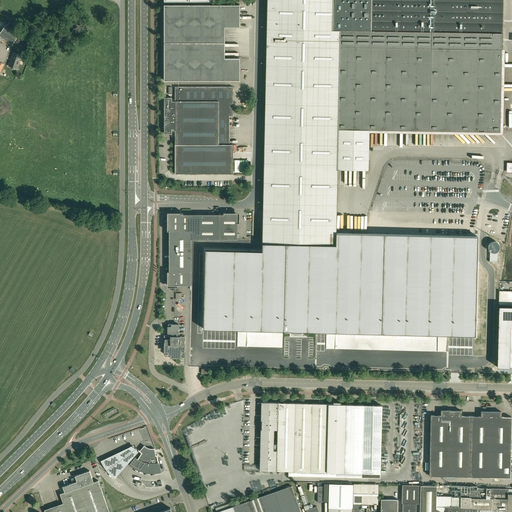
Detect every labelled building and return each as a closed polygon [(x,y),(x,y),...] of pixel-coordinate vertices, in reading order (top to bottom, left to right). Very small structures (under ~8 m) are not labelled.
[(267,0),(268,0),(266,64),(264,163),(263,211),(262,243),(336,245),(336,233),(337,169),(368,170),(369,132),(369,129),(500,132),(502,49),(502,45),(502,32),(502,0),(267,0)] [(164,80),(179,80),(240,80),(240,58),(225,58),(224,27),(240,27),(240,5),(211,5),(164,5),(164,80)] [(28,29),(29,25),(25,24),(21,23),(15,21),(14,23),(15,25),(18,26),(21,27),(20,29),(22,30),(23,28),(28,29)] [(0,36),(12,44),(17,37),(19,34),(6,25),(0,33),(0,36)] [(22,55),(13,52),(8,66),(18,69),(19,64),(22,55)] [(175,174),(180,174),(196,174),(218,174),(221,174),(233,174),(233,169),(233,150),(233,147),(233,145),(229,145),(226,145),(225,118),(231,118),(231,116),(233,116),(233,112),(233,104),(233,87),(175,87),(175,101),(172,101),(172,98),(165,98),(164,98),(164,134),(172,134),(172,130),(175,130),(175,139),(175,174)] [(239,223),(239,213),(224,213),(224,214),(203,214),(183,214),(183,213),(167,213),(167,231),(169,231),(169,271),(167,271),(167,274),(167,287),(175,287),(178,287),(178,285),(191,285),(191,239),(238,239),(238,223),(239,223)] [(205,250),(203,329),(475,336),(478,236),(433,235),(336,233),(336,245),(262,243),(262,251),(205,250)] [(498,261),(498,251),(497,251),(496,252),(495,253),(493,253),(492,252),(490,251),(489,261),(498,261)] [(499,305),(508,305),(511,305),(511,291),(499,291),(499,305)] [(511,306),(498,307),(497,367),(509,367),(511,367),(511,306)] [(175,324),(171,324),(168,324),(168,339),(165,339),(164,354),(170,354),(170,357),(174,358),(176,358),(181,358),(181,352),(184,352),(185,336),(179,336),(179,324),(175,324)] [(261,429),(260,465),(251,465),(244,465),(235,441),(196,455),(209,493),(233,485),(236,493),(286,476),(288,476),(303,476),(363,478),(381,478),(381,461),(382,405),(364,405),(346,404),(346,403),(342,403),(342,404),(341,404),(341,402),(333,402),(333,404),(305,403),(261,402),(261,422),(261,429)] [(429,476),(450,476),(451,411),(441,410),(441,415),(431,415),(429,476)] [(461,411),(451,411),(450,476),(470,476),(471,416),(461,416),(461,411)] [(470,476),(490,477),(491,411),(481,411),(481,416),(471,416),(470,476)] [(501,412),(491,411),(490,477),(510,477),(510,476),(510,469),(511,417),(501,417),(501,412)] [(106,470),(114,477),(138,450),(135,445),(133,443),(101,459),(103,465),(106,470)] [(138,460),(134,466),(135,467),(137,468),(138,468),(140,469),(141,470),(142,470),(144,470),(146,471),(148,471),(149,471),(151,471),(153,471),(156,471),(155,462),(156,462),(157,463),(158,463),(157,455),(156,455),(155,450),(154,448),(154,449),(153,449),(152,449),(151,449),(150,448),(149,448),(148,448),(147,448),(146,447),(145,446),(144,446),(140,451),(138,450),(142,453),(138,459),(138,460)] [(129,463),(134,466),(138,460),(138,459),(135,456),(129,463)] [(109,511),(98,481),(94,482),(90,471),(75,476),(76,478),(72,479),(73,481),(75,481),(75,482),(63,486),(65,492),(60,494),(63,503),(45,510),(45,511),(109,511)] [(329,483),(328,508),(328,511),(352,511),(353,508),(353,484),(353,483),(329,483)] [(353,493),(353,508),(355,508),(359,508),(359,504),(378,504),(378,484),(374,484),(353,484),(353,493)] [(416,511),(417,503),(419,503),(420,485),(402,485),(402,503),(403,503),(402,511),(416,511)] [(511,511),(511,493),(508,494),(508,489),(486,488),(482,488),(477,488),(470,487),(470,490),(464,490),(464,493),(461,493),(461,497),(451,497),(451,496),(437,496),(436,496),(437,487),(442,487),(442,485),(437,485),(437,486),(420,486),(420,511),(511,511)] [(300,511),(291,486),(258,498),(263,511),(300,511)] [(397,511),(398,500),(381,499),(380,511),(397,511)] [(253,511),(249,501),(233,507),(234,511),(253,511)]
